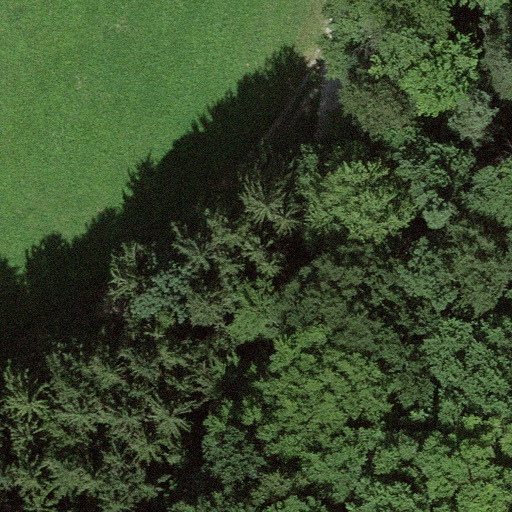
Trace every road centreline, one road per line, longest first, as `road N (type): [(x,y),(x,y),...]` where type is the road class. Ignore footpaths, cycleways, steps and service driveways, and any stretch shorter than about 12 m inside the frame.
road 1 (track): [(344,0),(327,36),(247,360),(147,511)]
road 2 (track): [(327,36),(245,150),(132,277),(0,362)]
